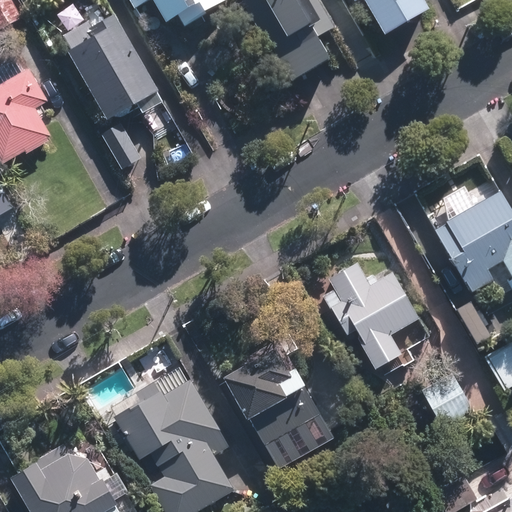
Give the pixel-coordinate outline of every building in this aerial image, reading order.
[(0,0),(0,30),(18,21),(6,0),(0,0)] [(227,6),(223,0),(124,0),(133,14),(135,13),(147,6),(163,32),(176,24),(180,32),(227,6)] [(237,0),(288,89),(326,67),(313,47),(333,35),(313,0),(237,0)] [(349,0),(356,12),(378,0),(349,0)] [(157,98),(113,20),(92,32),(88,25),(61,41),(70,55),(65,58),(105,128),(157,98)] [(0,164),(3,169),(52,141),(35,112),(48,104),(31,73),(0,90),(0,164)] [(142,163),(122,127),(102,139),(123,174),(142,163)] [(0,214),(11,209),(0,188),(0,214)] [(437,231),(466,283),(467,282),(473,291),(494,280),(488,270),(504,261),(511,275),(511,208),(502,191),(447,222),(448,223),(437,231)] [(419,313),(393,266),(376,276),(373,270),(367,272),(358,257),(329,273),(335,284),(324,291),(346,330),(355,325),(361,336),(359,337),(374,364),(400,349),(389,330),(419,313)] [(274,342),(221,372),(245,414),(249,412),(264,439),(280,467),(335,435),(303,379),(304,378),(285,345),(278,349),(274,342)] [(511,342),(485,358),(505,392),(511,387),(511,342)] [(453,367),(422,384),(443,422),(474,405),(453,367)] [(155,375),(110,402),(140,453),(150,448),(164,470),(151,479),(170,511),(182,511),(232,483),(211,448),(228,438),(190,376),(165,391),(155,375)] [(87,452),(67,448),(40,464),(35,457),(9,472),(32,511),(141,511),(114,467),(109,471),(104,462),(95,467),(87,452)] [(449,511),(477,496),(463,471),(433,487),(447,511),(449,511)]
